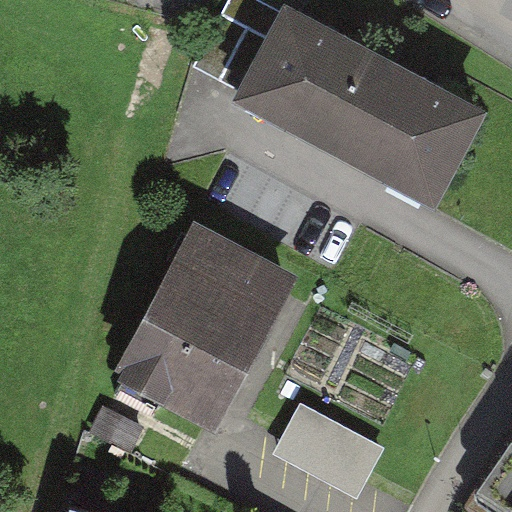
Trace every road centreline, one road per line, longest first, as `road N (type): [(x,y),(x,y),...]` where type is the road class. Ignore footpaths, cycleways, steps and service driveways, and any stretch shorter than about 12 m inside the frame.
road 1 (unknown): [(511,272),(87,20)]
road 2 (unknown): [(445,497),(228,385)]
road 3 (residential): [(438,511),(511,394)]
